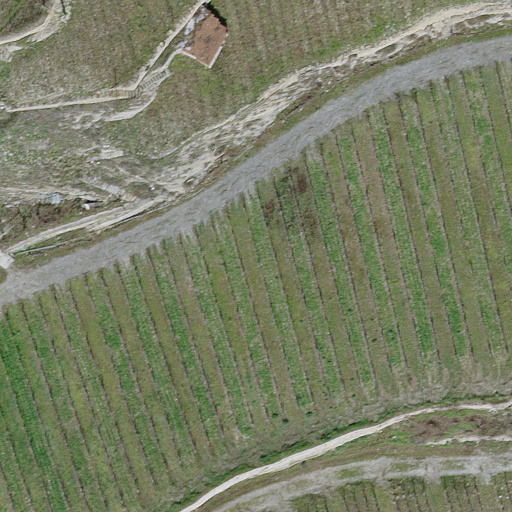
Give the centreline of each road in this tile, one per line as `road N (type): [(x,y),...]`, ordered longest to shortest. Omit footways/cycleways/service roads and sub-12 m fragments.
road 1 (track): [(0,299),(177,221),(325,115),(408,76),(511,53)]
road 2 (track): [(511,458),(283,484),(231,511)]
